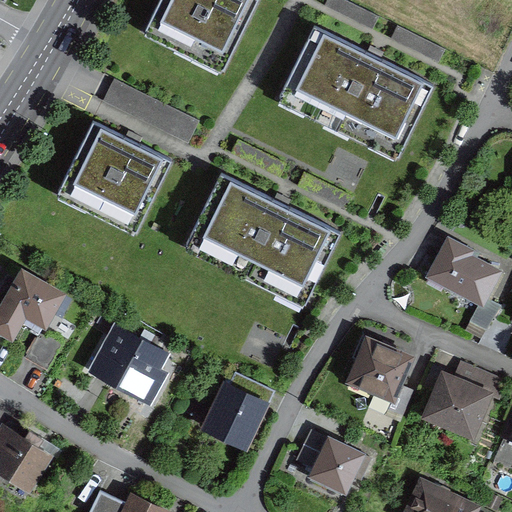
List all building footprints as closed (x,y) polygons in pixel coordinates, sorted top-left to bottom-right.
[(247,0),(173,0),(158,30),(231,66),(260,6),(247,0)] [(322,34),(292,96),(401,148),(430,86),(322,34)] [(100,127),(70,187),(142,223),(172,163),(100,127)] [(230,182),(200,244),(309,296),(339,234),(230,182)] [(450,238),(429,278),(485,307),(506,268),(450,238)] [(26,272),(0,316),(0,333),(18,344),(32,321),(49,331),(69,297),(26,272)] [(85,328),(103,339),(117,313),(99,303),(85,328)] [(172,357),(116,327),(91,373),(148,403),(172,357)] [(45,335),(28,365),(49,377),(66,347),(45,335)] [(419,359),(367,336),(346,383),(397,406),(419,359)] [(458,372),(447,367),(423,418),(478,444),(506,385),(461,365),(458,372)] [(272,404),(229,383),(206,429),(250,450),(272,404)] [(56,458),(3,428),(0,434),(0,450),(4,453),(0,459),(0,474),(35,494),(56,458)] [(328,442),(310,433),(298,458),(316,467),(310,478),(350,498),(371,457),(331,436),(328,442)] [(511,441),(504,438),(493,465),(511,472),(511,441)] [(494,511),(421,479),(406,511),(494,511)] [(489,493),(484,505),(500,511),(503,511),(508,501),(489,493)] [(128,506),(100,494),(91,511),(168,511),(133,495),(128,506)]
